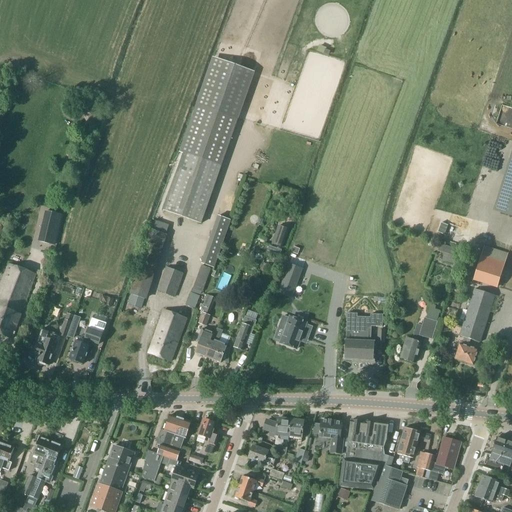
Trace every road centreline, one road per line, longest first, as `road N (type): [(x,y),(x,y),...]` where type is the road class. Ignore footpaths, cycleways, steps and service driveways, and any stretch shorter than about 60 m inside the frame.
road 1 (tertiary): [(484,414),(245,399)]
road 2 (tertiary): [(245,399),(121,400)]
road 3 (tertiary): [(121,400),(0,404)]
